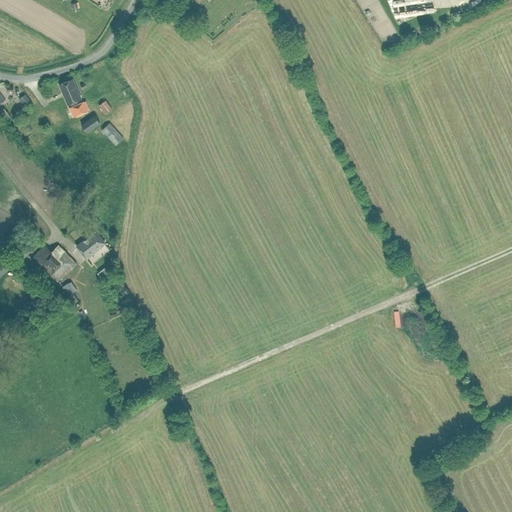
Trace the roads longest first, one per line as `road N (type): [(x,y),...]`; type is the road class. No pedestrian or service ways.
road 1 (track): [(0,498),(162,398),(511,251)]
road 2 (unclassified): [(0,75),(32,78),(88,60),(109,44),(135,0)]
